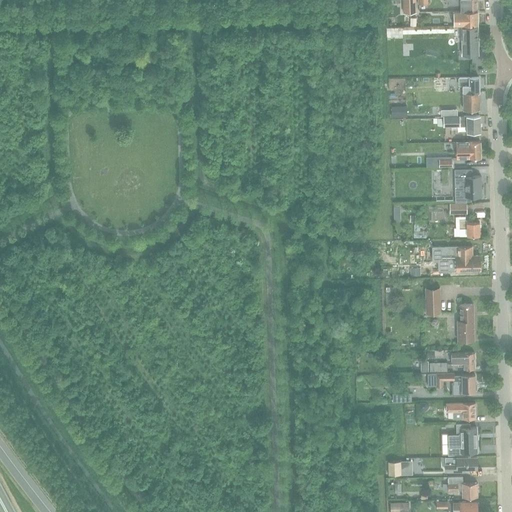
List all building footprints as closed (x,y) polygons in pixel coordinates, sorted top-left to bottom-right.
[(416,11),(415,0),(403,0),(404,12),(416,11)] [(477,11),(476,0),(444,0),(445,1),(448,1),(448,5),(460,4),(460,11),(477,11)] [(460,11),(454,11),(454,24),(463,24),(477,24),(477,11),(460,11)] [(478,26),(462,26),(462,54),(478,54),(478,26)] [(434,54),(435,72),(454,72),(454,41),(448,41),(448,54),(434,54)] [(479,109),(478,77),(465,77),(459,77),(459,85),(463,85),(463,109),(479,109)] [(404,105),(392,105),(392,116),(405,116),(404,105)] [(457,116),(444,116),(444,126),(467,125),(467,131),(480,131),(479,115),(457,116)] [(457,157),(480,157),(480,141),(456,141),(457,157)] [(471,168),(454,169),(455,201),(471,201),(471,196),(481,196),(480,175),(471,175),(471,168)] [(436,182),(436,194),(450,194),(449,182),(436,182)] [(467,212),(466,201),(449,202),(450,212),(467,212)] [(465,219),(465,217),(455,217),(455,227),(460,227),(460,235),(479,234),(479,221),(472,221),(471,219),(465,219)] [(457,246),(433,246),(433,260),(439,259),(439,270),(456,269),(458,269),(458,271),(465,271),(465,269),(480,269),(480,268),(481,268),(481,261),(480,261),(480,254),(472,254),(472,245),(457,246)] [(440,312),(440,287),(425,287),(426,312),(440,312)] [(460,319),(457,319),(458,339),(474,339),(473,303),(460,304),(460,319)] [(474,351),(451,352),(451,363),(463,363),(464,368),(475,368),(474,351)] [(430,371),(447,370),(447,362),(430,362),(430,371)] [(436,373),(427,373),(428,385),(436,385),(436,386),(443,386),(443,380),(453,379),(453,383),(452,383),(453,394),(463,394),(463,391),(475,391),(475,389),(476,389),(476,383),(475,383),(475,374),(462,375),(454,375),(454,373),(436,373)] [(426,401),(420,401),(420,408),(422,410),(429,403),(426,401)] [(463,418),(476,418),(475,402),(446,403),(446,411),(453,411),(453,418),(463,418)] [(457,433),(448,433),(448,454),(463,454),(463,452),(477,451),(476,446),(477,446),(476,433),(476,426),(470,426),(470,423),(456,423),(457,433)] [(476,456),(445,456),(445,471),(464,470),(464,468),(476,468),(476,456)] [(400,461),(389,461),(389,474),(402,474),(401,460),(400,461)] [(477,496),(477,482),(462,482),(462,476),(448,476),(448,490),(462,490),(462,497),(477,496)] [(477,511),(478,501),(453,501),(453,511),(477,511)] [(403,511),(403,502),(390,502),(391,511),(403,511)]
